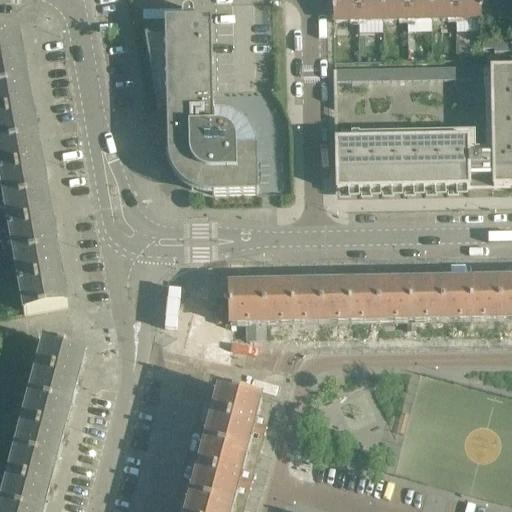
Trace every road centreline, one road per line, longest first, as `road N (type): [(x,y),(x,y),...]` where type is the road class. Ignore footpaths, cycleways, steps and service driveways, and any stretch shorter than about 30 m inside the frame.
road 1 (residential): [(511,359),(321,362),(307,372),(276,484)]
road 2 (residential): [(315,239),(311,0)]
road 3 (residential): [(511,235),(315,239)]
road 4 (residential): [(133,370),(98,511)]
road 5 (residential): [(67,0),(100,133)]
